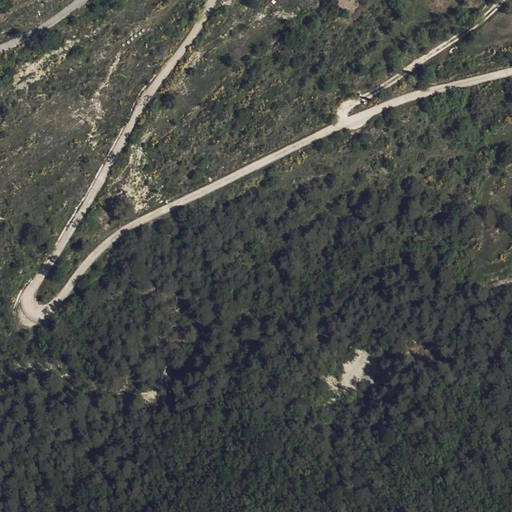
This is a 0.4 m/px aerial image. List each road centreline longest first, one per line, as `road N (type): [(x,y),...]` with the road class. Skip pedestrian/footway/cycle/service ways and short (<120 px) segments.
road 1 (track): [(211,0),(29,294),(33,314),(50,313),(134,225),(344,122)]
road 2 (unclassified): [(344,122),(511,70)]
